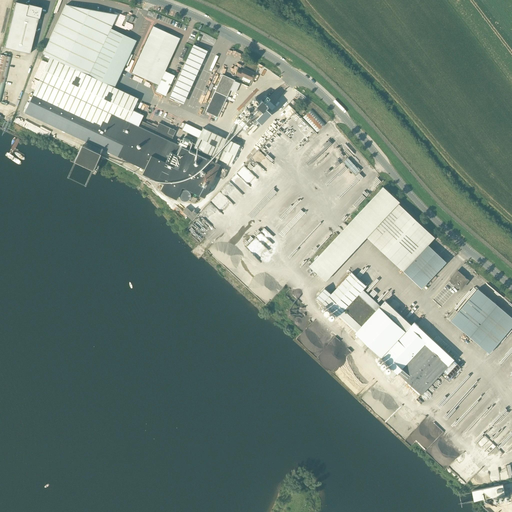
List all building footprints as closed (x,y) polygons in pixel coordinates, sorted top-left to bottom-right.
[(41,8),(16,1),(5,47),(30,53),(41,8)] [(114,13),(66,4),(43,53),(51,57),(24,113),(144,169),(141,174),(163,184),(160,190),(165,194),(176,199),(182,187),(204,197),(215,174),(224,179),(228,170),(219,166),(220,164),(171,141),(173,136),(176,130),(159,122),(156,128),(141,120),(143,115),(133,110),(136,101),(84,77),(114,13)] [(180,38),(153,26),(132,72),(159,85),(156,91),(165,95),(174,75),(165,71),(180,38)] [(206,51),(191,44),(169,95),(184,102),(206,51)] [(11,57),(0,55),(0,56),(0,102),(11,57)] [(243,70),(239,68),(236,75),(242,78),(243,76),(243,77),(242,80),(249,83),(251,80),(255,72),(244,68),(243,70)] [(234,79),(222,74),(205,111),(217,116),(234,79)] [(278,95),(277,95),(282,90),(279,87),(270,96),(274,99),(278,95)] [(267,105),(261,99),(259,101),(238,124),(244,130),(267,105)] [(276,117),(283,123),(295,110),(288,103),(276,117)] [(325,124),(312,109),(302,117),(316,132),(325,124)] [(257,127),(255,125),(248,133),(249,135),(257,127)] [(240,145),(203,128),(194,147),(230,164),(240,145)] [(317,161),(330,151),(326,145),(313,156),(317,161)] [(360,171),(348,158),(344,162),(356,175),(360,171)] [(188,191),(187,190),(186,190),(185,190),(184,190),(183,190),(182,190),(181,191),(180,192),(180,193),(179,194),(179,195),(179,196),(179,197),(179,198),(180,199),(181,200),(182,201),(183,201),(184,201),(185,201),(187,201),(188,200),(189,200),(189,199),(190,198),(190,197),(190,196),(190,195),(190,194),(190,193),(189,192),(188,191)] [(437,239),(401,205),(385,190),(312,268),(327,283),(370,238),(405,272),(437,239)] [(183,213),(194,220),(198,213),(194,211),(194,212),(187,207),(183,213)] [(270,241),(274,237),(265,227),(246,246),(261,261),(270,252),(269,250),(274,244),(270,241)] [(469,280),(458,271),(452,278),(463,287),(469,280)] [(367,286),(352,272),(323,303),(338,317),(340,314),(359,332),(363,327),(366,330),(385,309),(363,289),(367,286)] [(493,353),(511,329),(511,314),(479,287),(459,312),(454,309),(447,318),(451,321),(452,320),(493,353)] [(406,331),(389,315),(364,341),(381,357),(422,395),(455,359),(414,322),(406,331)] [(505,494),(503,484),(501,485),(473,490),(475,500),(505,494)]
